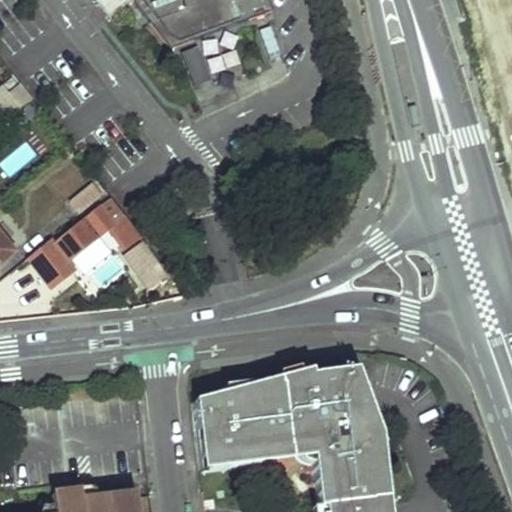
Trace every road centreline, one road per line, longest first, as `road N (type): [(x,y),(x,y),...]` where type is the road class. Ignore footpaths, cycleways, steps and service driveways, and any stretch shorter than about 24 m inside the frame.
road 1 (secondary): [(372,0),(430,216)]
road 2 (secondary): [(487,202),(425,0)]
road 3 (residential): [(304,0),(305,71),(293,88),(191,144)]
road 4 (residential): [(180,153),(62,0)]
road 5 (residential): [(180,511),(155,329)]
road 6 (residential): [(284,306),(464,319)]
road 7 (residential): [(180,153),(211,208),(241,318)]
road 8 (residential): [(430,216),(284,306)]
road 9 (residential): [(0,346),(155,329)]
road 10 (secondary): [(464,319),(511,452)]
